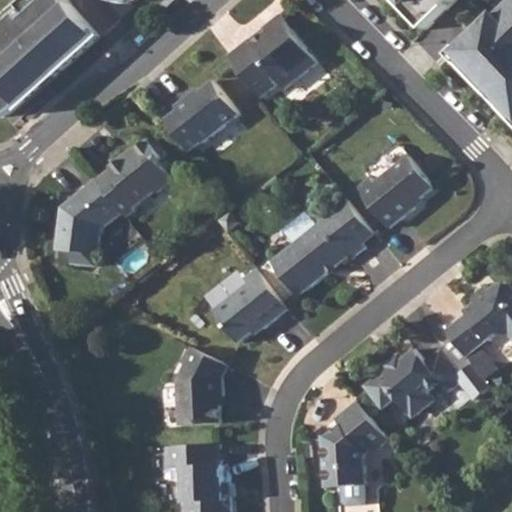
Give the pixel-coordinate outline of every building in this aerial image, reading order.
[(19,110),(100,37),(70,4),(71,3),(68,0),(46,0),(17,27),(11,21),(0,31),(0,115),(1,116),(5,116),(8,115),(10,115),(13,113),(16,112),(19,110)] [(397,0),(427,30),(458,0),(397,0)] [(498,14),(454,58),(511,117),(511,2),(499,16),(498,14)] [(233,53),(281,13),(273,4),(226,45),(233,53)] [(251,42),(231,57),(264,98),(283,83),(288,90),(321,63),(283,16),(266,29),(269,32),(253,44),(251,42)] [(179,110),(167,120),(192,152),(204,142),(206,144),(242,114),(216,81),(193,99),(191,96),(177,107),(179,110)] [(112,169),(99,179),(125,212),(129,217),(136,211),(137,206),(156,192),(160,192),(173,182),(174,177),(161,162),(165,158),(166,152),(157,141),(151,140),(128,159),(125,156),(111,167),(112,169)] [(371,178),(359,188),(392,229),(417,209),(414,206),(436,188),(410,156),(376,184),(371,178)] [(125,212),(99,179),(63,208),(58,250),(60,250),(59,263),(99,267),(104,230),(125,212)] [(323,222),(274,261),(301,296),(351,256),(353,260),(368,248),(333,204),(319,216),(323,222)] [(292,309),(260,268),(247,279),(251,284),(216,311),(242,343),(264,325),(266,329),(292,309)] [(470,314),(449,331),(469,357),(490,340),(491,342),(501,333),(511,334),(511,285),(508,285),(495,295),(489,287),(478,295),(477,304),(468,311),(470,314)] [(231,366),(194,348),(186,364),(189,365),(180,381),(183,426),(223,424),(222,396),(226,396),(225,378),(231,366)] [(392,368),(368,387),(386,409),(399,398),(412,415),(420,415),(433,405),(434,397),(431,393),(443,383),(450,393),(467,380),(444,350),(428,363),(418,350),(393,370),(392,368)] [(379,450),(391,441),(360,402),(338,419),(343,426),(331,436),(325,436),(329,488),(344,487),(345,503),(350,507),(366,505),(370,501),(367,454),(377,447),(379,450)] [(223,445),(169,447),(170,470),(186,469),(187,511),(234,511),(234,497),(228,497),(226,466),(224,466),(223,445)]
